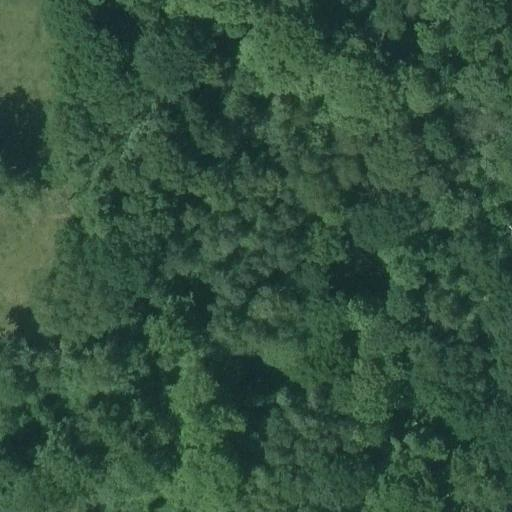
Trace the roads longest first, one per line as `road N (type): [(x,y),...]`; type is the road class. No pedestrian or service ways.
road 1 (track): [(450,492),(350,415),(308,338),(323,31)]
road 2 (track): [(117,271),(232,97),(323,31)]
